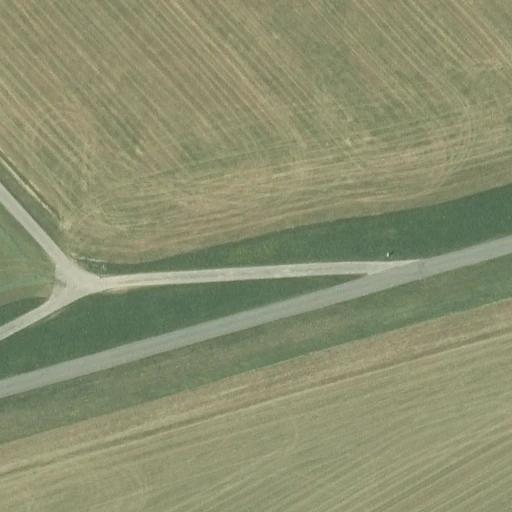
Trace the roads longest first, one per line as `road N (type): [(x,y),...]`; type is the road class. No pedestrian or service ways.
road 1 (unclassified): [(0,391),(403,272)]
road 2 (unclassified): [(80,290),(403,272)]
